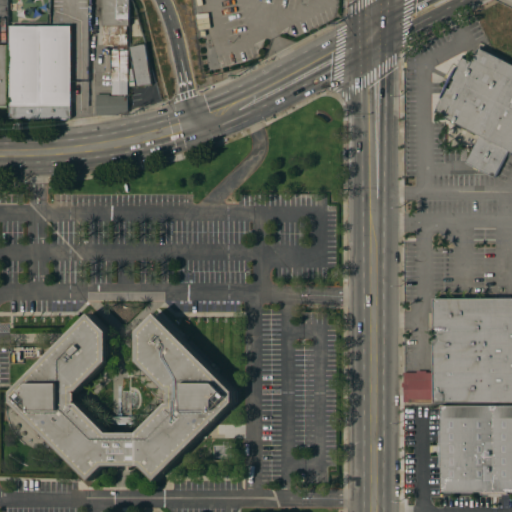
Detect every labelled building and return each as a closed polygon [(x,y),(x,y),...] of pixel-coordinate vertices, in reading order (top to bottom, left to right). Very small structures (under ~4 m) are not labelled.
[(111,50),(117,50),(117,44),(102,45),(102,0),(129,0),(129,25),(128,25),(127,95),(121,95),(117,95),(111,95),(111,50)] [(9,26),(70,26),(71,118),(67,118),(67,120),(61,120),(61,118),(56,118),(56,120),(48,120),(48,118),(30,118),(30,120),(24,120),(24,118),(10,118),(9,26)] [(131,46),(145,44),(152,84),(137,86),(131,46)] [(472,62),(479,48),(483,50),(483,49),(485,49),(492,52),(502,57),(508,61),(508,63),(511,64),(511,152),(508,150),(494,177),(466,163),(480,136),(444,117),(445,115),(436,110),(449,80),(452,75),(462,57),(472,62)] [(96,115),(96,94),(107,94),(109,94),(109,96),(117,96),(117,95),(121,95),(121,96),(125,96),(125,97),(128,97),(128,112),(119,112),(119,115),(96,115)] [(511,298),(511,402),(434,402),(434,392),(428,392),(428,383),(434,383),(433,298),(511,298)] [(91,313),(110,331),(110,361),(80,391),(77,391),(77,393),(79,393),(79,401),(78,401),(78,403),(80,403),(110,433),(139,433),(169,403),(171,403),(171,401),(170,401),(170,393),(171,393),(171,390),(169,390),(139,361),(139,331),(158,313),(186,342),(189,339),(218,368),(215,371),(236,392),(236,402),(158,481),(143,466),(106,466),(92,481),(13,402),(13,392),(91,313)] [(511,406),(511,491),(507,492),(507,494),(480,494),(480,492),(441,492),(441,406),(511,406)]
